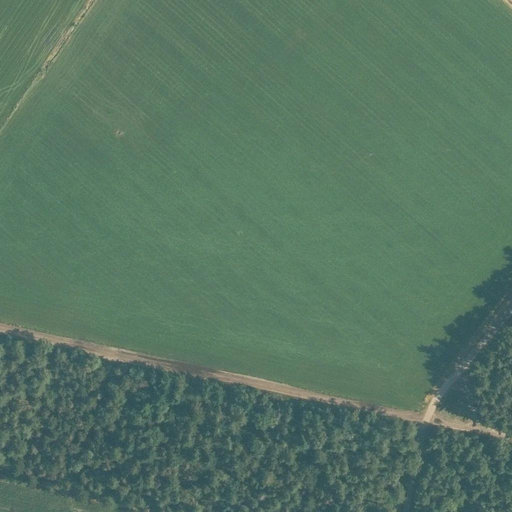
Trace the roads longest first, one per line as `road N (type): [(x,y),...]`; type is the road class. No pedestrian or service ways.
road 1 (track): [(426,420),(0,329)]
road 2 (unclassified): [(405,511),(437,398),(511,308)]
